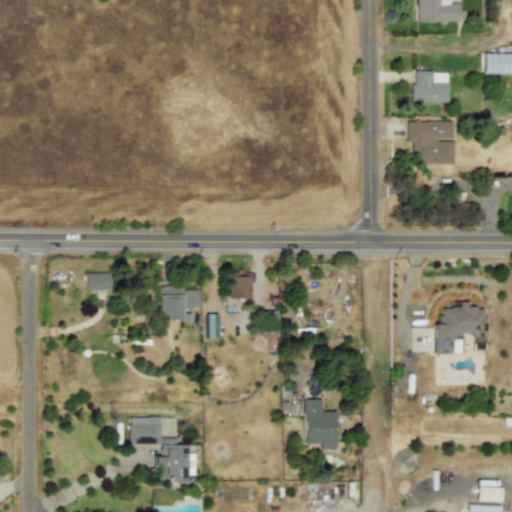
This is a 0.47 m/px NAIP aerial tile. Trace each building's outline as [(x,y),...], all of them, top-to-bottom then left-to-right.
[(414,0),(415,22),(457,21),(456,3),(447,3),(447,0),(414,0)] [(481,73),(511,73),(511,53),(481,53),(481,73)] [(445,102),(445,71),(410,71),(410,101),(445,102)] [(404,121),(404,142),(409,142),(409,163),(451,163),(451,140),(449,140),(449,122),(404,121)] [(227,272),(226,299),(249,299),(250,273),(227,272)] [(82,290),(107,291),(107,273),(82,273),(82,290)] [(179,294),(156,294),(156,320),(179,320),(179,294)] [(431,353),(458,354),(459,333),(471,333),(470,349),(483,350),(484,308),(467,308),(467,302),(457,302),(457,308),(439,307),(438,324),(432,324),(431,353)] [(302,444),(318,444),(318,450),(334,449),(334,411),(319,412),(319,400),(302,400),(302,444)] [(186,445),(167,445),(167,438),(157,437),(158,417),(126,417),(126,444),(159,444),(159,456),(152,456),(152,467),(162,467),(162,477),(171,477),(171,483),(186,483),(186,445)] [(474,500),(498,501),(498,487),(474,486),(474,500)]
